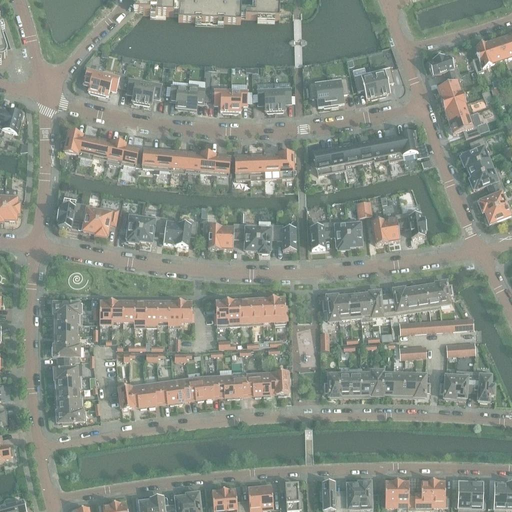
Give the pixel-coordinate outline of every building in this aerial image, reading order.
[(280,0),(142,0),(143,0),(142,3),(140,5),(139,7),(137,11),(143,16),(178,18),(178,23),(240,25),(241,20),(279,22),(280,0)] [(511,45),(509,38),(498,42),(505,63),(511,60),(511,45)] [(505,63),(498,42),(487,46),(487,45),(494,67),(505,63)] [(494,67),(487,45),(474,49),(476,54),(478,60),(472,62),(477,76),(483,74),(482,71),(494,67)] [(454,72),(450,60),(445,61),(444,58),(432,63),(433,65),(428,67),(433,79),(443,76),(445,81),(459,76),(457,70),(454,72)] [(390,70),(372,74),(378,101),(386,99),(385,98),(390,97),(388,87),(394,86),(395,86),(391,70),(390,70)] [(116,94),(119,80),(113,79),(114,74),(104,71),(103,76),(98,98),(105,100),(106,99),(108,99),(109,93),(116,94)] [(98,98),(103,76),(87,72),(83,86),(90,88),(88,94),(90,95),(90,96),(98,98)] [(378,101),(372,74),(354,79),(354,78),(353,79),(357,95),(358,95),(364,93),(366,103),(367,102),(371,101),(371,102),(378,101)] [(461,95),(458,84),(461,82),(459,76),(445,81),(447,87),(437,90),(441,102),(440,102),(462,95),(462,94),(461,95)] [(346,80),(327,83),(331,110),(338,109),(338,108),(343,107),(342,97),(349,97),(346,80)] [(141,107),(145,85),(129,82),(126,97),(133,98),(132,104),(134,105),(134,106),(141,107)] [(331,110),(327,83),(308,85),(311,102),(317,101),(318,110),(324,110),(324,111),(331,110)] [(159,102),(162,88),(145,85),(141,107),(149,109),(149,107),(152,108),(153,101),(159,102)] [(188,86),(187,91),(186,113),(194,114),(194,113),(196,113),(197,106),(203,107),(205,92),(198,92),(199,87),(188,86)] [(186,113),(187,91),(171,89),(170,104),(176,104),(176,111),(178,111),(178,112),(186,113)] [(500,94),(498,89),(491,92),(493,99),(498,97),(500,94)] [(291,92),(274,93),(275,115),(283,115),(283,114),(285,113),(285,107),(291,107),(291,92)] [(230,116),(231,93),(214,93),(214,108),(220,108),(220,114),(223,115),(223,116),(230,116)] [(248,94),(231,93),(230,116),(238,116),(238,115),(241,115),(241,108),(247,108),(248,94)] [(275,115),(274,93),(257,94),(258,108),(265,108),(265,115),(267,114),(267,116),(275,115)] [(466,106),(462,95),(440,102),(444,114),(466,106)] [(469,118),(466,107),(466,106),(444,114),(445,114),(448,125),(469,118)] [(18,137),(21,125),(22,125),(24,117),(14,114),(14,116),(7,114),(7,113),(1,137),(3,137),(4,134),(18,137)] [(473,129),(469,118),(448,125),(453,137),(463,133),(466,142),(480,137),(477,128),(473,129)] [(78,161),(83,137),(66,133),(64,142),(67,143),(64,154),(76,157),(75,161),(78,161)] [(429,159),(424,144),(416,146),(416,143),(417,143),(415,134),(405,136),(405,138),(399,140),(399,138),(398,138),(403,162),(403,163),(417,161),(423,160),(423,162),(428,161),(427,159),(429,159)] [(93,161),(97,140),(90,139),(90,140),(84,139),(84,137),(83,137),(78,161),(77,163),(80,164),(81,160),(93,163),(93,161)] [(404,166),(403,162),(398,138),(398,140),(392,141),(391,140),(384,141),(389,165),(400,163),(401,167),(404,166)] [(106,168),(111,143),(110,143),(110,145),(104,143),(104,142),(97,140),(93,161),(104,163),(103,167),(106,168)] [(488,161),(484,150),(487,149),(483,140),(469,146),(473,154),(462,158),(463,159),(460,160),(464,170),(467,169),(467,170),(488,161)] [(389,165),(384,141),(384,142),(377,144),(377,142),(370,144),(373,164),(374,166),(386,164),(386,168),(389,167),(388,165),(389,165)] [(120,169),(125,146),(111,143),(106,168),(106,170),(108,170),(109,166),(120,169)] [(373,164),(370,144),(363,145),(363,146),(356,148),(356,146),(356,147),(360,170),(363,170),(362,166),(373,164)] [(140,160),(138,159),(140,151),(126,148),(126,146),(125,146),(120,169),(121,169),(120,171),(123,171),(124,167),(135,170),(139,170),(140,160)] [(360,170),(356,147),(355,147),(356,148),(349,149),(349,148),(342,149),(346,169),(357,167),(358,171),(360,170)] [(346,169),(342,149),(334,151),(335,152),(328,153),(328,152),(333,180),(335,179),(335,175),(347,173),(346,169)] [(156,176),(158,153),(151,152),(152,150),(145,150),(145,152),(144,152),(143,160),(140,160),(139,170),(142,171),(154,172),(154,176),(156,176)] [(333,180),(328,152),(327,152),(327,153),(321,154),(321,153),(312,155),(314,162),(318,179),(330,176),(330,180),(333,180)] [(171,174),(172,154),(158,153),(156,176),(159,176),(159,172),(171,174)] [(185,181),(185,179),(187,156),(172,154),(171,174),(170,176),(183,177),(182,181),(185,181)] [(214,182),(216,157),(201,155),(201,157),(199,176),(211,177),(211,182),(214,182)] [(199,176),(201,157),(187,156),(185,179),(188,179),(188,175),(199,176)] [(279,185),(278,156),(277,156),(277,158),(271,158),(271,157),(264,157),(264,178),(264,182),(276,181),(277,186),(279,185)] [(293,173),(293,156),(278,156),(279,185),(282,185),(282,181),(294,181),(294,176),(293,173)] [(229,179),(231,158),(223,158),(223,159),(217,159),(217,157),(216,157),(214,182),(216,182),(217,178),(229,179)] [(264,178),(264,157),(256,157),(256,159),(249,159),(250,182),(253,182),(253,178),(264,178)] [(250,182),(249,159),(242,159),(242,158),(234,158),(235,183),(248,182),(248,186),(250,186),(250,182)] [(492,172),(488,161),(467,170),(471,181),(493,172),(492,172)] [(503,188),(495,170),(492,172),(493,172),(471,181),(472,182),(469,182),(473,192),(475,191),(476,193),(486,188),(489,194),(503,188)] [(506,207),(502,195),(505,194),(503,188),(489,194),(491,199),(480,203),(481,205),(478,205),(481,212),(482,215),(484,214),(485,215),(506,207)] [(19,217),(20,207),(17,207),(18,201),(22,202),(23,194),(17,194),(17,197),(5,196),(3,223),(16,223),(17,217),(19,217)] [(79,221),(82,207),(76,205),(75,209),(63,207),(62,211),(59,211),(56,224),(59,224),(58,229),(71,231),(73,220),(79,221)] [(372,219),(370,205),(363,206),(365,220),(372,219)] [(365,220),(363,206),(356,207),(358,221),(365,220)] [(95,236),(99,213),(100,210),(99,210),(99,213),(88,211),(88,208),(82,207),(79,221),(85,223),(83,234),(95,236)] [(511,218),(506,207),(485,215),(489,227),(511,218)] [(115,228),(118,213),(100,210),(99,213),(95,236),(96,236),(95,238),(106,240),(106,238),(107,238),(109,227),(115,228)] [(427,234),(424,221),(422,222),(420,213),(401,217),(404,232),(410,231),(411,242),(424,240),(424,235),(427,234)] [(139,244),(142,221),(130,219),(131,216),(124,215),(122,230),(128,231),(127,242),(128,242),(128,244),(138,246),(138,243),(139,244)] [(398,232),(404,232),(401,217),(395,218),(396,222),(385,223),(384,219),(383,220),(388,246),(388,245),(400,243),(398,232)] [(159,235),(161,220),(155,219),(154,222),(142,221),(139,244),(152,245),(153,234),(159,235)] [(176,248),(179,226),(178,226),(167,225),(167,221),(161,220),(159,235),(165,236),(163,246),(175,248),(176,248)] [(388,246),(383,220),(371,222),(375,248),(388,246)] [(362,249),(360,226),(360,223),(347,224),(347,227),(349,250),(362,249)] [(196,240),(198,225),(191,224),(191,227),(179,226),(176,248),(188,250),(190,239),(196,240)] [(349,250),(347,227),(347,224),(329,225),(330,240),(336,240),(337,251),(338,251),(338,253),(349,253),(348,250),(349,250)] [(221,252),(221,230),(209,229),(210,226),(203,225),(202,240),(208,241),(208,252),(221,252)] [(325,252),(324,241),(330,240),(329,225),(322,226),(323,229),(310,230),(312,253),(325,252)] [(239,242),(240,227),(234,226),(233,230),(222,230),(221,230),(221,252),(233,252),(234,242),(239,242)] [(257,254),(258,231),(246,231),(246,227),(240,227),(239,242),(245,242),(245,253),(257,254)] [(270,254),(270,243),(277,243),(277,228),(270,228),(270,231),(258,231),(257,254),(258,254),(258,256),(269,257),(269,254),(270,254)] [(296,254),(296,231),(283,231),(283,228),(277,228),(277,243),(282,243),(283,254),(296,254)] [(450,307),(448,298),(452,297),(451,289),(447,289),(447,288),(446,284),(436,286),(440,311),(440,308),(450,307)] [(440,311),(436,286),(435,286),(430,287),(430,289),(425,289),(429,313),(440,311)] [(429,313),(425,289),(415,291),(418,315),(429,313)] [(408,316),(404,291),(393,293),(394,297),(393,297),(394,298),(394,299),(387,300),(390,319),(408,316)] [(418,315),(415,291),(404,293),(404,291),(408,316),(418,315)] [(390,319),(387,300),(380,301),(380,300),(381,300),(381,298),(380,298),(380,294),(378,294),(378,293),(370,294),(370,295),(369,295),(372,324),(372,321),(382,320),(390,319)] [(372,324),(369,295),(369,297),(359,298),(361,325),(372,324)] [(340,327),(337,298),(326,299),(327,303),(326,303),(326,304),(323,304),(324,313),(325,322),(328,322),(329,325),(339,324),(339,327),(340,327)] [(351,326),(348,299),(338,300),(337,298),(340,327),(351,326)] [(361,325),(359,298),(348,299),(351,326),(351,323),(360,322),(361,325)] [(275,327),(273,301),(267,301),(267,302),(261,303),(263,328),(263,325),(274,324),(274,327),(275,327)] [(287,323),(287,312),(285,312),(285,301),(279,302),(279,301),(273,301),(275,327),(286,326),(286,324),(287,323)] [(251,328),(250,302),(244,302),(244,304),(239,304),(240,329),(251,328)] [(263,328),(261,303),(256,303),(256,302),(250,302),(251,328),(263,328)] [(82,317),(82,306),(71,306),(71,305),(70,305),(70,306),(67,306),(67,303),(59,303),(59,306),(54,306),(54,317),(55,317),(82,317)] [(240,329),(239,304),(233,304),(233,303),(227,304),(229,330),(240,329)] [(111,327),(112,304),(106,304),(106,305),(100,305),(100,327),(111,327)] [(123,325),(123,305),(118,305),(118,304),(112,304),(111,327),(112,328),(112,324),(123,325)] [(134,331),(134,304),(129,304),(129,305),(123,305),(123,325),(134,325),(134,331)] [(146,331),(146,305),(140,305),(140,304),(134,304),(134,331),(146,331)] [(157,331),(157,304),(152,304),(152,306),(146,305),(146,331),(157,331)] [(168,331),(168,306),(163,306),(163,304),(157,304),(157,331),(158,331),(158,328),(168,328),(168,331)] [(229,330),(227,304),(221,304),(221,305),(216,305),(216,316),(215,316),(215,327),(217,327),(217,330),(229,330)] [(180,331),(180,305),(174,305),(174,306),(168,306),(168,331),(180,331)] [(193,325),(193,317),(192,317),(192,306),(186,306),(186,305),(180,305),(180,331),(180,325),(193,325)] [(82,328),(82,317),(55,317),(55,328),(76,328),(82,328)] [(76,338),(76,328),(55,328),(55,337),(76,338)] [(55,348),(79,348),(79,338),(76,338),(55,337),(55,348)] [(74,366),(79,365),(79,348),(55,348),(54,348),(54,360),(59,360),(59,366),(74,366)] [(77,381),(77,370),(74,370),(74,366),(59,366),(59,372),(54,372),(55,382),(77,381)] [(289,386),(288,374),(287,374),(287,371),(275,372),(275,374),(276,395),(276,398),(278,397),(278,399),(286,398),(286,397),(288,397),(288,386),(289,386)] [(350,398),(350,371),(349,371),(349,374),(339,374),(339,377),(339,400),(340,400),(340,398),(350,398)] [(361,398),(361,377),(361,371),(350,371),(350,398),(361,398)] [(371,398),(371,374),(361,374),(361,371),(361,377),(361,398),(371,398)] [(455,402),(456,379),(457,373),(456,373),(456,376),(446,376),(446,379),(445,388),(441,387),(441,396),(444,396),(444,397),(444,401),(455,402)] [(473,392),(474,375),(468,374),(457,373),(456,379),(455,402),(455,400),(466,401),(467,391),(473,392)] [(262,398),(261,374),(246,375),(248,397),(253,396),(253,399),(255,399),(255,400),(261,400),(261,398),(262,398)] [(276,395),(275,374),(261,374),(262,398),(263,398),(263,400),(270,399),(270,398),(271,398),(271,395),(276,395)] [(382,399),(383,398),(383,374),(371,374),(371,398),(371,399),(382,399)] [(394,398),(394,377),(394,374),(383,374),(383,398),(394,398)] [(404,398),(405,377),(405,374),(394,374),(394,377),(394,398),(404,398)] [(248,397),(246,375),(246,381),(233,382),(233,379),(232,379),(233,402),(240,401),(240,400),(242,400),(242,397),(248,397)] [(493,398),(494,388),(490,388),(491,379),(491,376),(480,375),(474,375),(473,392),(479,392),(478,404),(480,404),(479,405),(487,406),(487,404),(489,405),(489,401),(490,401),(490,399),(489,399),(490,397),(493,398)] [(339,400),(339,377),(328,377),(329,387),(325,387),(325,395),(328,395),(328,396),(329,396),(329,400),(339,400)] [(415,400),(416,377),(405,377),(404,398),(414,399),(414,400),(415,400)] [(429,396),(429,387),(425,387),(426,378),(416,377),(415,400),(425,400),(425,396),(426,396),(429,396)] [(205,402),(202,378),(187,380),(190,401),(195,400),(196,403),(197,403),(197,404),(204,403),(203,402),(205,402)] [(219,398),(218,380),(203,381),(203,378),(202,378),(205,402),(206,402),(206,403),(212,403),(212,401),(214,401),(214,399),(219,398)] [(233,402),(232,379),(218,380),(219,398),(224,398),(224,401),(227,401),(227,402),(233,402)] [(78,392),(81,392),(80,380),(77,381),(55,382),(55,383),(56,383),(57,394),(78,392)] [(190,401),(187,380),(173,382),(176,407),(183,406),(182,405),(185,404),(185,402),(190,401)] [(176,407),(173,382),(159,384),(161,405),(167,404),(167,407),(170,407),(170,408),(176,407)] [(161,405),(159,384),(144,386),(148,409),(149,409),(149,411),(155,410),(155,408),(157,408),(156,406),(161,405)] [(134,411),(133,409),(131,387),(130,386),(118,388),(122,413),(134,411)] [(148,409),(144,386),(131,387),(133,409),(138,408),(139,411),(140,410),(140,412),(147,411),(146,410),(148,409)] [(58,403),(79,402),(78,392),(57,394),(58,403)] [(58,414),(82,413),(82,402),(79,402),(58,403),(58,414)] [(75,424),(86,424),(85,413),(82,413),(58,414),(57,414),(57,425),(62,425),(62,428),(71,427),(71,425),(74,424),(74,425),(75,425),(75,424)] [(11,450),(9,451),(9,449),(2,450),(0,440),(0,439),(0,465),(4,465),(3,462),(11,461),(11,459),(13,459),(11,450)] [(361,511),(372,511),(371,497),(372,497),(371,493),(371,485),(369,485),(368,483),(360,483),(360,485),(359,485),(359,511),(361,511)] [(433,510),(433,484),(427,484),(427,485),(421,485),(421,497),(415,497),(414,511),(433,511),(433,510)] [(445,499),(445,485),(439,485),(439,484),(433,484),(433,510),(448,510),(448,499),(445,499)] [(505,511),(507,487),(505,487),(505,484),(497,484),(497,486),(495,486),(494,503),(488,502),(488,511),(494,511),(493,511),(505,511)] [(359,511),(359,485),(358,485),(358,486),(349,486),(349,487),(347,487),(347,497),(341,497),(341,511),(359,511)] [(398,510),(398,485),(386,485),(386,510),(398,510)] [(414,511),(415,497),(409,497),(409,485),(398,485),(398,510),(408,510),(407,511),(414,511)] [(469,511),(471,486),(459,485),(458,501),(455,501),(455,511),(458,511),(457,511),(469,511)] [(341,511),(341,497),(335,498),(335,486),(322,486),(323,494),(320,494),(320,503),(323,503),(323,511),(341,511)] [(482,502),(482,486),(471,486),(469,511),(481,511),(482,511),(485,511),(485,502),(482,502)] [(301,511),(300,495),(298,495),(298,493),(298,491),(298,492),(298,488),(285,488),(286,511),(299,511),(301,511)] [(273,511),(271,490),(260,491),(261,511),(273,511)] [(249,504),(243,504),(243,511),(261,511),(260,491),(248,492),(249,504)] [(225,511),(224,493),(217,494),(218,495),(212,495),(213,509),(210,509),(210,511),(225,511)] [(243,511),(243,504),(237,505),(236,493),(230,494),(230,493),(224,493),(225,511),(243,511)] [(200,511),(200,508),(199,503),(199,496),(196,496),(196,494),(188,495),(188,497),(187,497),(188,511),(200,511)] [(188,511),(187,497),(186,497),(186,498),(177,499),(177,500),(175,501),(176,510),(170,511),(188,511)] [(170,511),(164,511),(163,500),(151,502),(152,511),(170,511)] [(14,501),(5,503),(7,508),(0,509),(0,511),(27,511),(25,505),(23,506),(23,504),(16,506),(14,501)] [(152,511),(151,502),(150,502),(141,503),(142,505),(139,505),(140,511),(152,511)]
